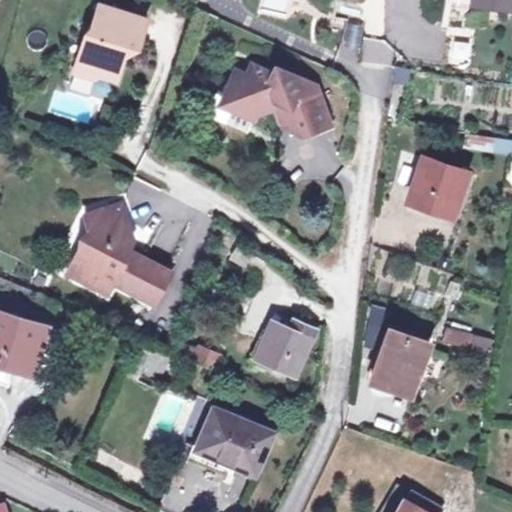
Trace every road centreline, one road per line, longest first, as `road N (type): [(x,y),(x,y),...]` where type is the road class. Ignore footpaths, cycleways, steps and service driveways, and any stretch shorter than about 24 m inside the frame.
road 1 (residential): [(340,289),(373,78),(351,65)]
road 2 (residential): [(289,511),(325,417),(340,289)]
road 3 (residential): [(340,289),(153,156)]
